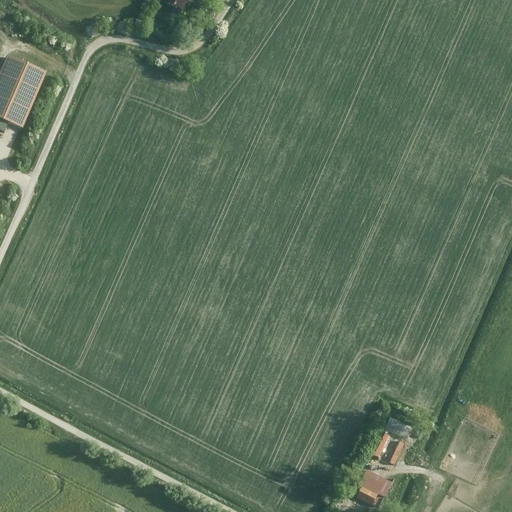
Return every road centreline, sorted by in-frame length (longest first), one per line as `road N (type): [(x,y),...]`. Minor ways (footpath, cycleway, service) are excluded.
road 1 (unclassified): [(0,269),(88,54),(101,42),(126,41),(177,54),(207,38),(233,0)]
road 2 (unclassified): [(226,511),(0,389)]
